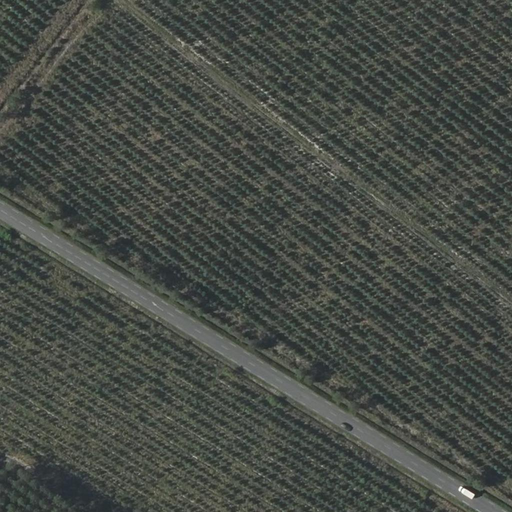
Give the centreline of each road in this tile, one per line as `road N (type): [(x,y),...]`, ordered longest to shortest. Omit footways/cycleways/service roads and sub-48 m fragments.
road 1 (secondary): [(0,209),(491,511)]
road 2 (track): [(511,285),(136,0)]
